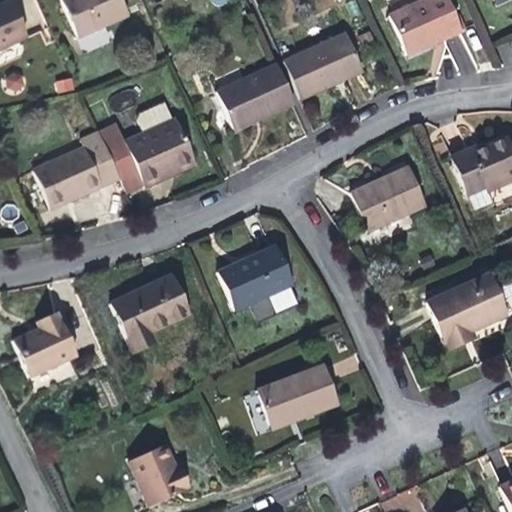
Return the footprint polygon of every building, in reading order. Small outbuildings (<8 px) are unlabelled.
[(0,45),(23,35),(8,0),(4,0),(0,2),(0,45)] [(62,0),(76,34),(127,11),(121,0),(62,0)] [(407,55),(460,31),(447,0),(425,0),(391,16),(407,55)] [(284,60),(302,98),(365,69),(347,31),(284,60)] [(511,35),(495,40),(501,62),(511,59),(511,35)] [(264,119),(295,104),(277,63),(219,90),(234,125),(261,113),(264,119)] [(131,117),(139,133),(125,140),(143,181),(145,184),(155,179),(153,174),(192,155),(174,115),(171,117),(163,99),(142,110),(141,107),(133,112),(134,114),(131,117)] [(99,131),(119,175),(125,189),(143,181),(125,140),(116,122),(99,131)] [(99,131),(98,130),(83,137),(85,143),(32,167),(50,207),(119,175),(99,131)] [(489,191),(511,180),(511,146),(509,139),(474,154),(471,148),(453,156),(471,194),(486,186),(489,191)] [(153,174),(155,179),(195,161),(192,155),(153,174)] [(371,229),(409,211),(392,172),(354,189),(371,229)] [(232,305),(288,281),(271,244),(215,270),(232,305)] [(469,330),(509,311),(490,266),(430,293),(453,345),(471,337),(469,330)] [(148,333),(188,314),(170,277),(110,302),(130,353),(152,343),(148,333)] [(511,315),(511,314),(511,283),(502,286),(511,315)] [(30,376),(76,356),(58,314),(36,322),(39,330),(14,341),(30,376)] [(281,422),(285,430),(327,413),(311,371),(244,398),(256,432),(281,422)] [(259,441),(285,430),(281,422),(256,432),(259,441)] [(140,511),(183,490),(174,468),(168,471),(158,449),(120,466),(140,511)] [(495,511),(511,511),(511,487),(489,498),(495,511)]
